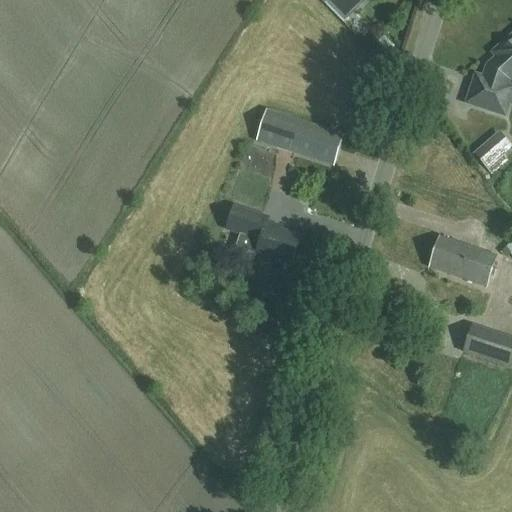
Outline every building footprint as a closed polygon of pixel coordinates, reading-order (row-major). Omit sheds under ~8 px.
[(325,0),(344,19),(363,0),(325,0)] [(511,37),(493,54),(497,58),(487,67),(483,79),(476,77),(467,104),(503,116),(511,89),(511,88),(506,87),(508,80),(511,77),(511,37)] [(334,168),(343,137),(265,113),(256,144),(334,168)] [(477,158),(491,174),(505,161),(500,155),(509,147),(500,138),(477,158)] [(271,262),(291,268),(300,238),(278,231),(279,228),(260,222),(262,218),(233,209),(226,232),(252,239),(247,255),(259,258),(258,262),(270,266),(271,262)] [(485,237),(506,241),(508,229),(487,225),(485,237)] [(486,287),(496,256),(439,238),(429,269),(486,287)] [(511,339),(473,327),(465,352),(511,367),(511,339)]
